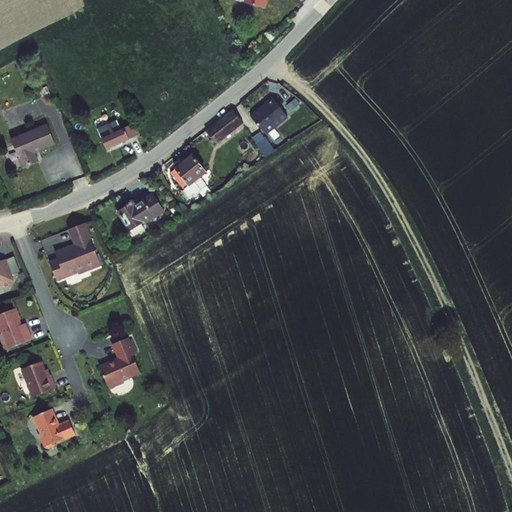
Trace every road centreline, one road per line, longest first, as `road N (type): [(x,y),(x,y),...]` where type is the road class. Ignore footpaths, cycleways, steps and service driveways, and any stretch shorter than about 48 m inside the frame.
road 1 (track): [(511,478),(427,270),(351,141),(269,62)]
road 2 (tertiary): [(15,220),(106,186),(149,160),(254,76),(329,0)]
road 3 (residential): [(80,393),(15,220)]
